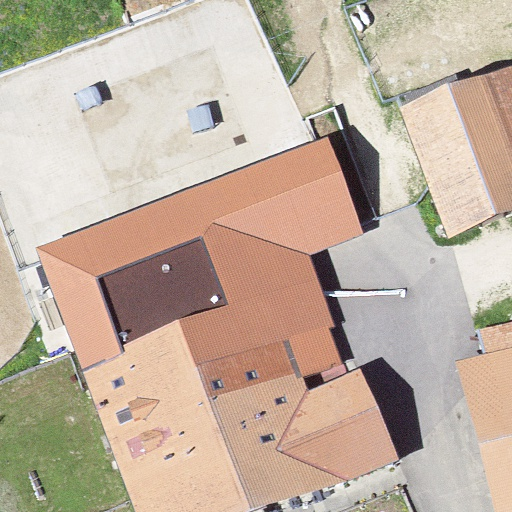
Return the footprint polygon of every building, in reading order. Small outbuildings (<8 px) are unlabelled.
[(511,82),(459,103),(451,84),(409,100),(417,120),(406,124),(450,237),(511,212),(511,82)] [(320,158),(210,199),(239,272),(347,231),(320,158)] [(174,297),(239,272),(210,199),(43,261),(50,280),(24,290),(51,358),(77,348),(87,374),(189,337),(174,297)] [(295,297),(189,337),(87,374),(140,511),(247,511),(390,456),(355,382),(307,404),(282,348),(329,327),(317,293),(297,301),(295,297)] [(511,329),(479,337),(489,369),(511,363),(511,329)] [(511,511),(511,363),(489,369),(472,373),(501,511),(511,511)]
